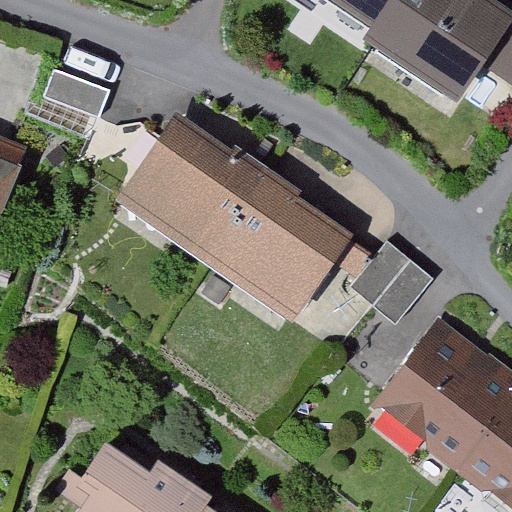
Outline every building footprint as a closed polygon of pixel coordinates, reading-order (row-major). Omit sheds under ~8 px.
[(321,0),(388,40),(381,50),(439,85),(461,47),(511,78),(511,9),(504,23),(465,0),(321,0)] [(113,100),(58,82),(48,111),(103,129),(113,100)] [(329,230),(174,118),(124,189),(278,300),(329,230)] [(0,191),(14,156),(0,150),(0,191)] [(431,279),(386,243),(350,288),(394,324),(431,279)] [(511,383),(434,322),(373,399),(511,510),(511,383)] [(138,469),(101,446),(82,475),(69,467),(56,487),(79,502),(72,511),(208,511),(191,500),(198,490),(146,456),(138,469)]
